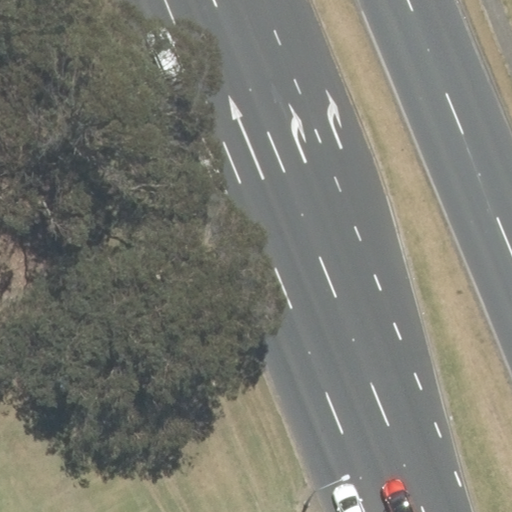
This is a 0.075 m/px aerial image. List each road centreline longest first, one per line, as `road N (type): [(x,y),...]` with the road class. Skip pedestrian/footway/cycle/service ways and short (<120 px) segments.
road 1 (primary): [(398,511),(190,0)]
road 2 (primary): [(418,0),(511,222)]
